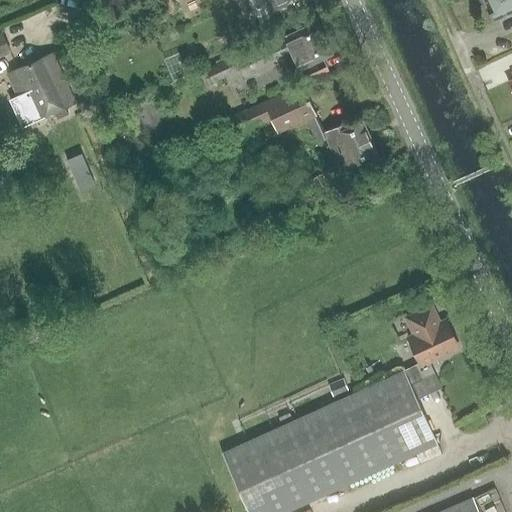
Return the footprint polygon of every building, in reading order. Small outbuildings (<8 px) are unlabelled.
[(260,17),(270,12),(271,15),(302,0),(248,0),(255,15),(256,16),(257,17),(259,17),(260,17)] [(511,0),(484,0),(492,17),(511,7),(511,0)] [(286,31),(203,69),(213,91),(228,85),(224,77),(239,70),(243,80),(277,64),(274,59),(283,55),(291,71),(299,67),(299,68),(332,53),(317,21),(287,34),(286,31)] [(0,31),(0,57),(11,52),(2,31),(0,31)] [(181,55),(185,67),(203,61),(199,49),(181,55)] [(39,58),(6,73),(16,95),(10,97),(16,110),(13,112),(19,125),(68,102),(48,59),(41,62),(39,58)] [(328,72),(324,64),(302,75),(306,82),(328,72)] [(277,134),(307,119),(316,115),(302,83),(225,118),(233,139),(272,121),(277,134)] [(327,138),(316,115),(307,119),(307,120),(317,142),(327,138)] [(326,135),(340,165),(305,181),(314,199),(349,183),(344,174),(379,157),(363,124),(348,131),(345,126),(326,135)] [(95,186),(81,153),(66,160),(81,192),(95,186)] [(176,239),(165,243),(175,266),(185,262),(176,239)] [(422,359),(418,361),(410,365),(416,379),(435,370),(430,358),(460,345),(448,317),(441,320),(434,303),(409,314),(417,331),(411,334),(422,359)] [(404,369),(381,379),(221,450),(248,511),(283,511),(437,444),(404,369)] [(349,390),(344,378),(328,385),(333,397),(349,390)] [(278,418),(280,423),(292,418),(289,413),(278,418)] [(479,511),(472,495),(459,501),(464,511),(479,511)] [(464,511),(459,501),(446,507),(448,511),(464,511)]
